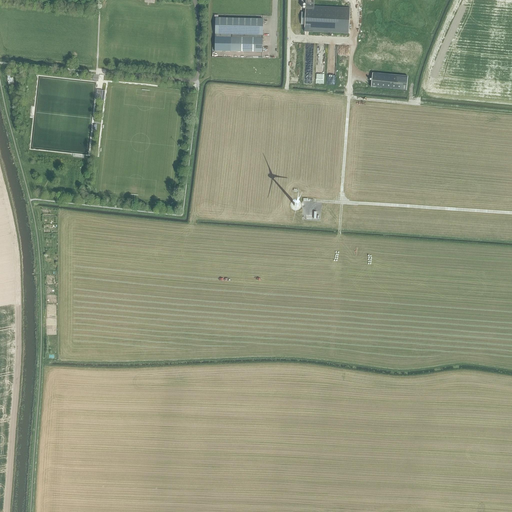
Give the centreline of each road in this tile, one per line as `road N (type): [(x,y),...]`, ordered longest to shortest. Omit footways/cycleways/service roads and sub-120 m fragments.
road 1 (track): [(351,41),(339,243)]
road 2 (track): [(99,71),(196,78),(193,0)]
